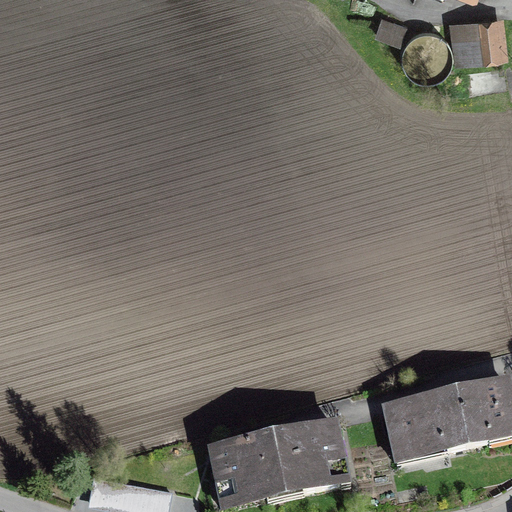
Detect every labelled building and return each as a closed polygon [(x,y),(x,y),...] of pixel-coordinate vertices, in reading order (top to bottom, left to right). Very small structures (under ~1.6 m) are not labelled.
[(381,20),(376,34),(400,44),(405,29),(381,20)] [(452,26),(457,65),(501,60),(502,56),(497,21),(452,26)] [(404,48),(402,58),(404,68),(409,76),(418,81),(427,83),(437,81),(445,76),(451,68),(453,58),(451,48),(445,40),(437,35),(427,33),(417,35),(409,40),(404,48)] [(511,411),(507,388),(387,413),(397,459),(444,448),(445,454),(490,445),(489,439),(511,433),(511,411)] [(225,487),(229,506),(302,491),(303,496),(341,488),(337,467),(342,465),(335,429),(245,448),(246,451),(213,458),(219,489),(225,487)] [(94,482),(90,504),(134,511),(169,511),(172,496),(94,482)]
